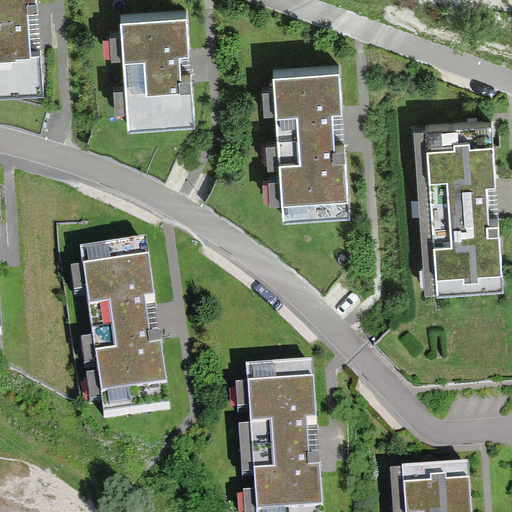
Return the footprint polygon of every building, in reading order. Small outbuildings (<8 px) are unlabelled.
[(37,2),(37,0),(0,0),(0,88),(43,85),(40,44),(31,45),(28,3),(37,2)] [(189,43),(187,6),(122,10),(129,121),(195,117),(192,67),(181,68),(179,43),(189,43)] [(342,101),(340,62),(276,66),(285,213),(351,208),(346,141),(334,142),(332,102),(342,101)] [(493,117),(430,121),(440,284),(503,280),(499,213),(490,214),(487,176),(497,176),(493,117)] [(145,250),(85,258),(94,320),(109,317),(116,368),(98,371),(105,421),(167,412),(158,345),(147,346),(141,309),(153,307),(145,250)] [(313,366),(252,370),(261,511),(323,511),(320,461),(308,462),(306,424),(317,424),(313,366)] [(470,511),(468,467),(405,471),(407,511),(470,511)]
